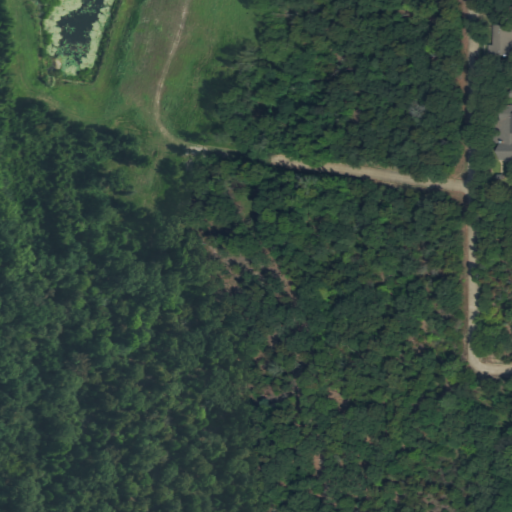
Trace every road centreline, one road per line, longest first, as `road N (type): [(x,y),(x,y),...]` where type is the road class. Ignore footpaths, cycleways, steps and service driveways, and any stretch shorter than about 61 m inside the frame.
road 1 (residential): [(472,0),(469,357),(477,366),(511,368)]
road 2 (residential): [(472,185),(268,156)]
